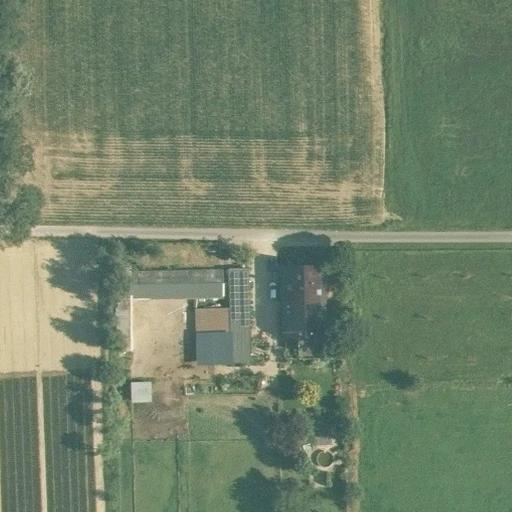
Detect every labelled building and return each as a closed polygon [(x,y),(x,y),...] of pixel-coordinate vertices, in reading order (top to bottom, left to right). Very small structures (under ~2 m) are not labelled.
[(321,268),(283,269),(284,337),(322,336),(321,268)] [(229,307),(231,362),(251,362),(248,269),(228,270),(229,307)] [(222,270),(128,271),(129,299),(223,297),(222,270)] [(211,363),(231,362),(229,307),(194,308),(195,335),(210,335),(211,363)] [(129,382),(130,402),(151,401),(150,381),(129,382)]
